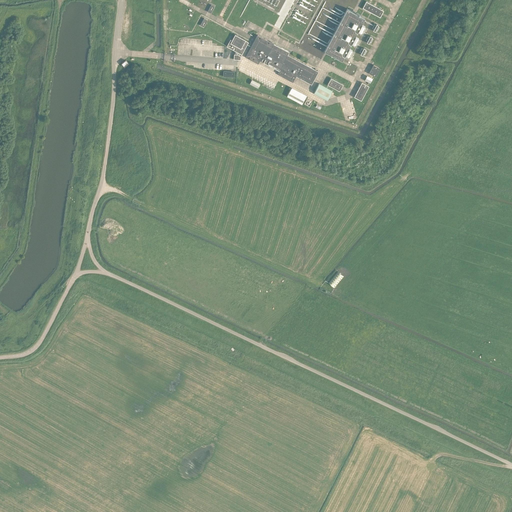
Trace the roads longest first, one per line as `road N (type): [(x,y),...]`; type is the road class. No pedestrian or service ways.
road 1 (unclassified): [(511,465),(103,271)]
road 2 (unclassified): [(87,240),(102,181),(121,0)]
road 3 (unclassified): [(0,358),(36,346),(75,274)]
